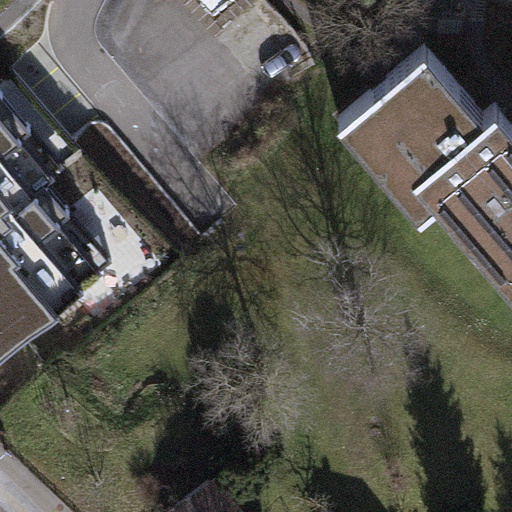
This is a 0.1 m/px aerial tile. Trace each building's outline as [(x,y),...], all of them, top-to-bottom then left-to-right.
[(198,0),(212,14),(227,0),(198,0)] [(395,0),(416,25),(446,0),(395,0)] [(381,91),(334,134),(416,226),(432,212),(511,301),(511,128),(505,121),(495,110),(484,120),(424,53),(381,91)] [(9,66),(0,73),(0,374),(12,389),(172,254),(80,146),(78,147),(9,66)] [(245,511),(215,474),(166,511),(245,511)]
